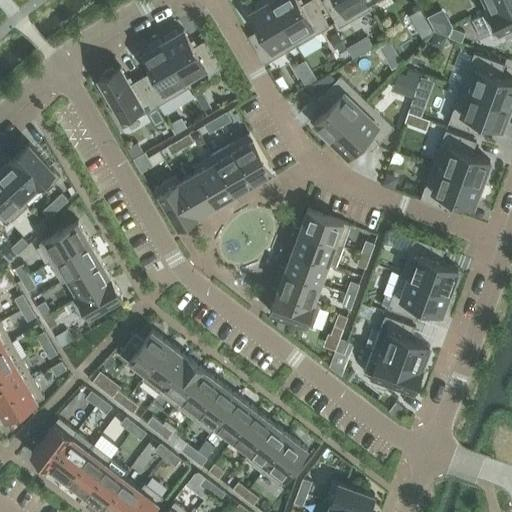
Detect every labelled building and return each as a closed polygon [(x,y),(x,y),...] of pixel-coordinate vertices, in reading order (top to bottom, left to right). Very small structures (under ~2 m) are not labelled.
[(259,7),(252,11),(262,28),(250,35),(266,61),(297,43),(271,0),(269,0),(268,1),(267,0),(264,0),(257,4),(259,7)] [(271,0),(297,43),(328,24),(313,0),(308,0),(301,5),(298,0),(271,0)] [(325,0),(340,25),(371,7),(367,0),(325,0)] [(511,0),(508,0),(491,8),(484,12),(494,32),(504,27),(507,34),(511,31),(511,0)] [(487,0),(491,8),(508,0),(487,0)] [(444,8),(429,16),(436,29),(450,34),(453,25),(444,8)] [(434,29),(422,10),(412,16),(424,35),(434,29)] [(450,37),(462,41),(466,32),(454,27),(450,37)] [(166,39),(164,40),(190,85),(191,85),(187,78),(205,67),(210,74),(222,67),(206,38),(194,45),(184,28),(177,32),(176,29),(164,36),(166,39)] [(444,42),(447,35),(435,31),(431,42),(439,45),(444,42)] [(346,45),(338,32),(332,36),(333,38),(332,39),(337,48),(338,47),(339,49),(346,45)] [(153,69),(142,75),(159,104),(190,85),(164,40),(162,41),(160,39),(149,45),(150,48),(143,52),(153,69)] [(390,41),(380,47),(393,68),(402,62),(390,41)] [(352,45),(347,48),(353,58),(364,52),(361,47),(352,45)] [(505,63),(475,51),(462,84),(462,86),(511,104),(511,102),(511,79),(501,75),(505,63)] [(106,74),(100,78),(126,123),(159,104),(142,75),(131,82),(121,65),(114,69),(113,66),(105,71),(106,74)] [(402,91),(414,95),(422,73),(410,69),(402,91)] [(315,73),(304,80),(307,85),(318,79),(315,73)] [(329,134),(332,137),(367,101),(341,76),(320,98),(329,107),(316,121),(322,127),(320,129),(328,136),(329,134)] [(508,120),(511,110),(511,107),(510,107),(511,104),(462,86),(449,121),(479,132),(484,120),(502,127),(505,119),(508,120)] [(305,101),(299,91),(288,97),(294,108),(305,101)] [(199,101),(204,110),(212,105),(207,96),(199,101)] [(421,115),(425,103),(413,98),(409,110),(421,115)] [(367,101),(332,137),(335,140),(333,141),(341,149),(342,147),(348,153),(362,138),(372,148),(393,126),(367,101)] [(227,110),(216,116),(221,125),(232,118),(227,110)] [(406,122),(427,130),(430,122),(409,114),(406,122)] [(216,116),(204,123),(209,132),(221,125),(216,116)] [(170,124),(175,133),(188,126),(182,117),(170,124)] [(486,180),(491,168),(488,167),(490,159),(472,153),(477,140),(446,128),(433,163),(482,181),(483,179),(486,180)] [(250,131),(231,142),(254,181),(273,170),(250,131)] [(190,132),(179,138),(183,147),(195,140),(190,132)] [(179,138),(167,145),(172,153),(183,147),(179,138)] [(30,142),(13,157),(44,190),(60,175),(30,142)] [(139,142),(129,148),(134,157),(144,151),(139,142)] [(231,142),(212,153),(235,192),(254,181),(231,142)] [(160,149),(149,156),(154,164),(165,158),(160,149)] [(212,153),(193,164),(216,203),(235,192),(212,153)] [(13,157),(0,168),(0,175),(28,205),(29,204),(24,199),(38,186),(43,191),(44,190),(13,157)] [(480,197),(484,185),(481,184),(482,181),(433,163),(420,198),(451,209),(456,197),(474,204),(477,196),(480,197)] [(176,174),(175,175),(198,214),(216,203),(193,164),(196,170),(179,180),(176,174)] [(382,184),(394,188),(397,180),(394,175),(386,172),(382,184)] [(0,175),(0,207),(11,220),(28,205),(0,175)] [(175,175),(155,186),(178,225),(198,214),(175,175)] [(63,191),(53,200),(59,207),(69,198),(63,191)] [(53,200),(43,209),(50,216),(59,207),(53,200)] [(308,207),(300,228),(336,242),(336,243),(343,245),(351,223),(308,207)] [(79,219),(39,242),(51,261),(90,238),(79,219)] [(336,242),(300,228),(293,249),(329,262),(336,243),(336,242)] [(23,236),(13,245),(20,252),(29,243),(23,236)] [(440,260),(445,248),(414,236),(401,272),(450,290),(451,288),(454,289),(459,276),(456,275),(458,267),(440,260)] [(90,238),(51,261),(62,280),(101,257),(90,238)] [(370,254),(375,242),(366,238),(361,251),(370,254)] [(13,245),(4,253),(10,260),(20,252),(13,245)] [(321,282),(329,262),(293,249),(285,269),(321,282)] [(366,266),(370,254),(361,251),(357,263),(366,266)] [(101,257),(62,280),(62,281),(68,277),(78,294),(72,298),(73,299),(112,276),(101,257)] [(24,262),(15,267),(22,278),(30,273),(24,262)] [(314,301),(321,282),(285,269),(278,289),(313,302),(314,301)] [(448,305),(452,293),(449,292),(450,290),(401,272),(392,294),(385,291),(381,302),(389,305),(388,306),(419,318),(424,305),(442,312),(445,304),(448,305)] [(30,273),(22,278),(28,289),(37,284),(30,273)] [(112,276),(73,299),(84,318),(123,295),(112,276)] [(356,295),(360,282),(351,279),(346,291),(356,295)] [(320,304),(314,301),(313,302),(278,289),(270,310),(313,326),(320,304)] [(351,307),(356,295),(346,291),(342,303),(351,307)] [(23,292),(15,297),(21,308),(30,303),(23,292)] [(45,299),(37,304),(44,315),(52,311),(45,299)] [(30,303),(21,308),(28,319),(36,314),(30,303)] [(52,311),(44,315),(50,327),(59,322),(52,311)] [(344,327),(348,315),(339,312),(335,324),(344,327)] [(416,325),(386,314),(373,349),(422,367),(423,365),(426,366),(430,353),(427,352),(430,344),(412,338),(416,325)] [(1,320),(0,319),(0,345),(12,339),(1,320)] [(143,378),(170,341),(153,328),(143,340),(135,334),(120,352),(146,371),(142,377),(143,378)] [(45,329),(37,334),(43,345),(51,340),(45,329)] [(350,340),(340,337),(336,349),(345,352),(350,340)] [(12,339),(0,345),(0,370),(23,357),(12,339)] [(51,340),(43,345),(50,357),(58,352),(51,340)] [(143,378),(160,391),(188,355),(170,341),(143,378)] [(422,367),(373,349),(365,371),(375,375),(372,382),(386,387),(389,380),(414,389),(416,382),(419,383),(422,374),(419,373),(422,367)] [(160,391),(177,404),(205,368),(188,355),(160,391)] [(23,357),(0,370),(0,396),(34,376),(23,357)] [(62,359),(51,366),(56,374),(67,367),(62,359)] [(193,417),(194,417),(222,381),(205,368),(177,404),(178,405),(182,399),(198,411),(193,417)] [(34,376),(0,396),(0,409),(5,418),(45,395),(34,376)] [(194,417),(211,430),(239,394),(222,381),(194,417)] [(113,395),(123,403),(129,396),(119,388),(113,395)] [(86,396),(97,404),(102,396),(92,389),(86,396)] [(216,425),(233,438),(256,407),(239,394),(211,430),(212,431),(216,425)] [(102,396),(97,404),(107,412),(113,404),(102,396)] [(129,396),(123,403),(134,411),(139,404),(129,396)] [(397,401),(389,411),(390,412),(396,415),(403,406),(397,401)] [(245,456),(246,457),(273,420),(256,407),(233,438),(249,450),(245,456)] [(147,422),(158,430),(163,422),(153,414),(147,422)] [(121,422),(131,430),(137,423),(126,415),(121,422)] [(59,416),(32,452),(49,466),(77,429),(59,416)] [(246,457),(263,470),(291,433),(273,420),(246,457)] [(163,422),(158,430),(168,438),(174,430),(163,422)] [(137,423),(131,430),(141,438),(147,431),(137,423)] [(77,429),(49,466),(67,479),(94,443),(77,429)] [(291,433),(263,470),(281,483),(309,447),(291,433)] [(182,448),(192,456),(198,448),(187,440),(182,448)] [(155,449),(165,457),(171,449),(161,441),(155,449)] [(94,443),(67,479),(84,492),(112,456),(94,443)] [(198,448),(192,456),(202,464),(208,456),(198,448)] [(171,449),(165,457),(176,465),(181,457),(171,449)] [(112,456),(84,492),(101,505),(124,474),(108,462),(112,456)] [(209,469),(219,477),(225,469),(215,461),(209,469)] [(124,474),(101,505),(110,511),(122,511),(146,482),(145,481),(141,487),(124,474)] [(216,483),(205,476),(200,483),(210,491),(216,483)] [(303,477),(299,489),(308,492),(312,480),(303,477)] [(332,477),(325,498),(361,511),(368,511),(375,493),(332,477)] [(249,488),(239,480),(233,487),(243,495),(249,488)] [(146,482),(122,511),(151,511),(164,496),(146,482)] [(226,491),(216,483),(210,491),(220,499),(226,491)] [(259,496),(249,488),(243,495),(254,503),(259,496)] [(299,489),(294,501),(303,504),(308,492),(299,489)] [(361,511),(325,498),(324,499),(331,502),(327,511),(361,511)] [(165,511),(191,511),(175,499),(165,511)] [(240,502),(234,509),(237,511),(248,511),(250,509),(240,502)]
